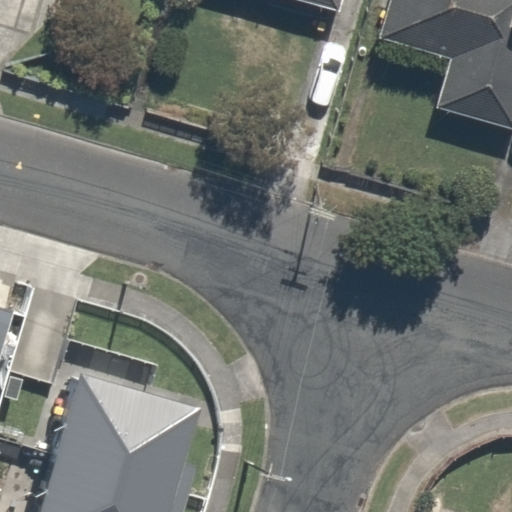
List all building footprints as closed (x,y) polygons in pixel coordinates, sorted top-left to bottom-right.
[(304,0),(341,10),(343,0),(304,0)] [(511,0),(393,0),(384,36),(449,55),(434,109),(511,130),(511,0)] [(0,356),(13,313),(0,309),(0,356)] [(201,408),(80,373),(56,456),(190,494),(198,466),(185,463),(201,408)] [(184,511),(190,494),(56,456),(40,511),(184,511)]
